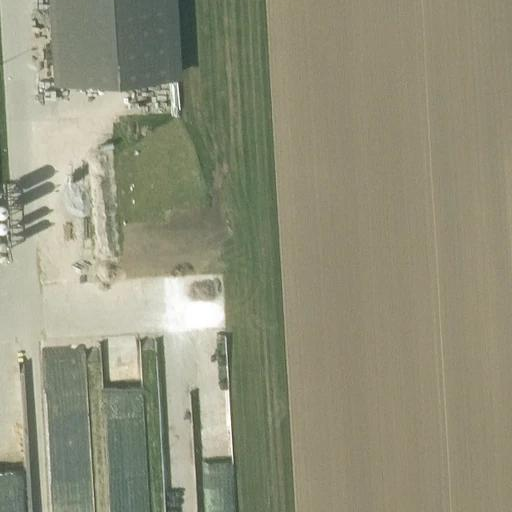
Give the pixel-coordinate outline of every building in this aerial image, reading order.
[(174,0),(51,0),(56,81),(68,274),(211,265),(200,73),(179,74),(174,0)] [(170,428),(201,427),(197,343),(166,344),(170,428)] [(90,454),(89,422),(54,423),(55,456),(90,454)] [(0,511),(26,511),(25,479),(13,480),(13,479),(0,479),(0,511)] [(53,511),(94,511),(92,482),(52,484),(53,511)]
